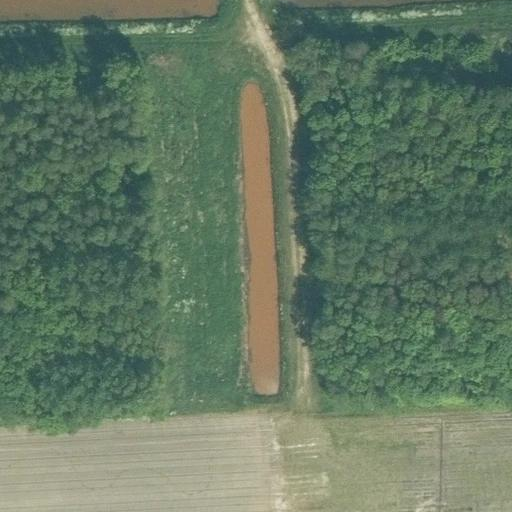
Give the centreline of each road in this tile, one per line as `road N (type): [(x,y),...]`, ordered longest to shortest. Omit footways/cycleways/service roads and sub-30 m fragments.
road 1 (track): [(511,14),(0,39)]
road 2 (track): [(247,0),(249,33),(282,70),(300,407)]
